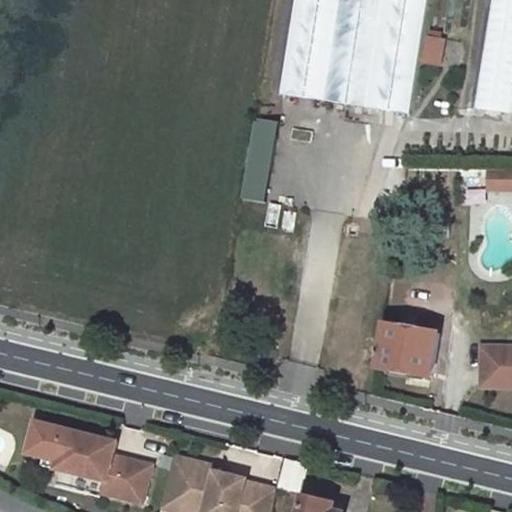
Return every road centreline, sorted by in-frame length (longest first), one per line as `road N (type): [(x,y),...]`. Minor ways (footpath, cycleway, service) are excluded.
road 1 (tertiary): [(171,396),(511,480)]
road 2 (tertiary): [(171,396),(0,353)]
